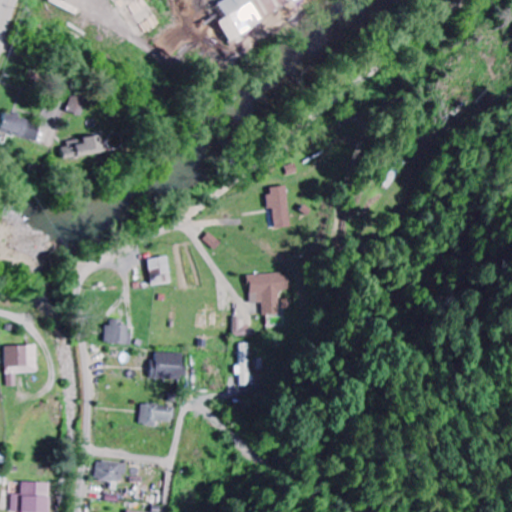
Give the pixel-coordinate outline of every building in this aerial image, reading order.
[(222,0),(215,5),(224,18),(216,23),(227,42),(294,0),(222,0)] [(66,112),(80,115),(84,98),(70,94),(66,112)] [(0,135),(1,132),(34,142),(39,124),(2,114),(0,120),(0,135)] [(63,160),(100,154),(97,137),(60,144),(63,160)] [(277,228),(293,227),(289,186),(269,188),(271,209),(275,209),(277,228)] [(218,250),(224,242),(210,233),(205,241),(218,250)] [(174,282),(169,256),(149,259),(154,286),(174,282)] [(284,315),(283,291),(294,291),(293,273),(251,274),(252,303),(265,303),(266,315),(284,315)] [(108,343),(132,344),(132,325),(120,325),(120,319),(109,319),(108,343)] [(236,336),(259,336),(259,329),(252,329),(253,319),(236,319),(236,336)] [(251,343),(242,343),(243,366),(238,366),(238,375),(243,375),(243,386),(252,386),(251,343)] [(7,346),(8,385),(19,385),(18,374),(39,373),(38,345),(7,346)] [(154,379),(186,380),(187,353),(154,353),(154,379)] [(159,426),(160,422),(177,422),(177,406),(144,404),(143,426),(159,426)] [(100,460),(98,480),(127,483),(129,463),(100,460)] [(51,511),(53,483),(25,482),(25,494),(15,494),(14,511),(19,511),(51,511)]
